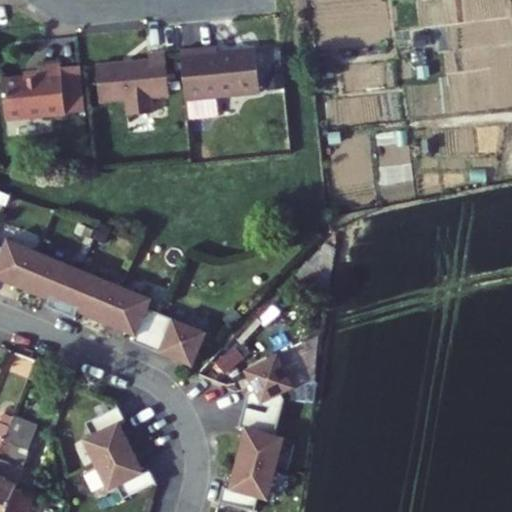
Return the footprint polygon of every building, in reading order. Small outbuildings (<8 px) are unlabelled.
[(220,41),(184,45),(189,94),(264,86),(259,42),(221,46),(220,41)] [(174,90),(169,46),(153,48),(154,54),(139,56),(139,59),(126,60),(126,57),(101,60),(105,97),(131,94),(132,104),(157,101),(156,92),(174,90)] [(6,75),(10,115),(70,108),(65,59),(42,62),(43,71),(6,75)] [(0,279),(22,289),(38,252),(6,239),(3,248),(0,246),(0,279)] [(48,306),(62,312),(76,279),(64,274),(68,264),(38,252),(22,289),(50,301),(48,306)] [(76,279),(80,269),(68,264),(64,274),(76,279)] [(92,275),(80,269),(76,279),(89,284),(92,275)] [(78,313),(107,325),(122,287),(92,275),(89,284),(76,279),(62,312),(76,318),(78,313)] [(133,342),(147,348),(161,314),(147,308),(151,299),(122,287),(107,325),(136,336),(133,342)] [(147,348),(164,355),(173,319),(161,314),(147,348)] [(207,333),(173,319),(164,355),(193,367),(207,333)] [(220,358),(228,371),(248,359),(240,345),(220,358)] [(278,355),(245,371),(255,391),(248,394),(243,412),(278,422),(283,399),(281,394),(295,387),(278,355)] [(80,435),(94,463),(130,445),(116,417),(122,414),(115,400),(82,416),(88,430),(80,435)] [(0,511),(5,511),(12,496),(45,415),(17,403),(11,420),(0,445),(0,511)] [(276,435),(278,422),(243,412),(240,427),(246,429),(237,458),(278,468),(285,438),(276,435)] [(0,445),(11,420),(0,415),(0,445)] [(124,499),(126,498),(137,457),(130,445),(94,463),(108,491),(117,487),(124,499)] [(144,472),(137,457),(126,498),(157,483),(150,470),(144,472)] [(268,500),(278,468),(237,458),(229,488),(223,487),(219,502),(254,511),(259,497),(268,500)] [(26,511),(30,503),(12,496),(5,511),(26,511)]
